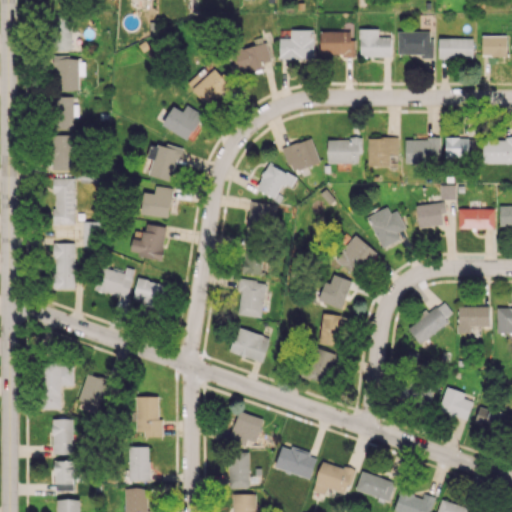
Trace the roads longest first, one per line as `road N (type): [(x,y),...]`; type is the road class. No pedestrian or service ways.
road 1 (residential): [(511,478),(9,302)]
road 2 (secondary): [(9,0),(9,511)]
road 3 (residential): [(254,122),(216,181),(193,333),(191,511)]
road 4 (residential): [(511,97),(313,98),(254,122)]
road 5 (residential): [(511,268),(442,268),(402,284),(381,328),(369,428)]
